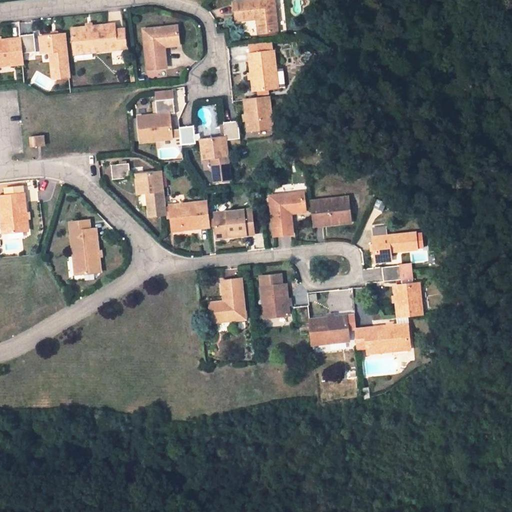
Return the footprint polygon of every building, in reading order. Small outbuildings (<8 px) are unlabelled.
[(273,0),(256,0),(235,3),(237,21),(257,18),(259,33),(277,31),(273,0)] [(72,29),(72,30),(75,54),(75,59),(93,57),(92,52),(125,48),(123,29),(113,30),(113,24),(72,29)] [(179,45),(177,27),(143,30),(148,70),(166,68),(164,47),(179,45)] [(277,31),(259,33),(259,39),(278,37),(277,31)] [(36,52),(34,34),(20,36),(20,39),(0,40),(0,65),(23,64),(22,54),(36,52)] [(64,35),(40,37),(42,53),(52,52),(54,79),(69,78),(64,35)] [(273,52),(250,55),(254,91),(277,88),(273,52)] [(166,69),(147,70),(148,79),(166,78),(166,69)] [(173,99),(156,101),(157,115),(169,114),(175,113),(173,99)] [(249,131),(272,129),(269,99),(246,101),(249,131)] [(157,115),(139,117),(141,142),(172,139),(169,114),(157,115)] [(240,138),(238,121),(224,123),(225,137),(225,140),(228,140),(240,138)] [(195,126),(179,128),(182,146),(196,144),(195,126)] [(46,146),(45,135),(34,136),(35,147),(46,146)] [(225,137),(201,140),(203,159),(212,157),(215,182),(230,180),(225,140),(225,137)] [(119,165),(112,165),(113,180),(131,178),(129,164),(127,164),(119,165)] [(160,172),(136,175),(138,194),(147,192),(149,217),(165,215),(160,172)] [(28,231),(24,195),(23,188),(5,189),(6,197),(0,197),(0,204),(1,205),(4,233),(28,231)] [(304,193),(270,197),(274,236),(293,234),(291,213),(305,211),(304,193)] [(348,198),(312,202),(315,227),(339,223),(338,220),(351,219),(349,202),(348,198)] [(206,203),(170,206),(172,228),(184,227),(185,230),(209,227),(206,203)] [(252,210),(215,214),(217,235),(229,234),(230,237),(254,234),(252,210)] [(89,221),(70,224),(75,257),(78,256),(79,274),(100,271),(95,230),(90,230),(89,221)] [(415,233),(373,238),(376,263),(391,261),(390,252),(416,249),(416,248),(422,247),(421,238),(415,238),(415,233)] [(383,267),(384,282),(408,279),(408,274),(401,275),(400,266),(383,267)] [(260,277),(261,288),(264,318),(289,315),(286,285),(281,286),(280,275),(260,277)] [(241,280),(222,282),(224,302),(210,304),(211,323),(245,319),(244,313),(241,280)] [(419,284),(394,287),(398,317),(406,316),(423,314),(419,284)] [(308,306),(294,308),(296,325),(310,324),(310,320),(308,306)] [(349,341),(346,316),(310,320),(310,324),(312,345),(349,341)] [(397,317),(398,326),(407,325),(406,316),(398,317),(397,317)] [(398,326),(356,330),(358,349),(367,348),(367,354),(410,349),(407,325),(398,326)]
